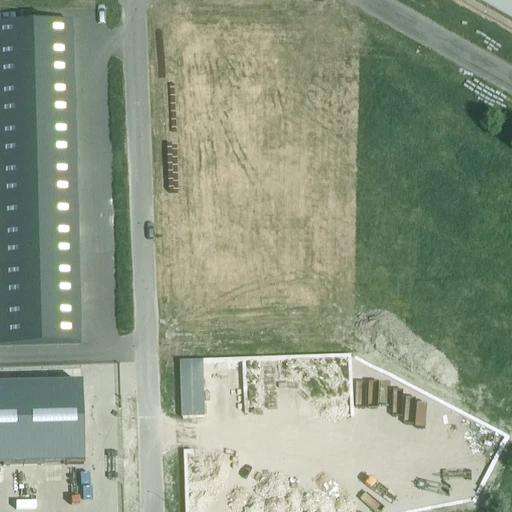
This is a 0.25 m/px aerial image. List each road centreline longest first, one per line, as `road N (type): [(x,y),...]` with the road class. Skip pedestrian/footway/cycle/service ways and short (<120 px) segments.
road 1 (unclassified): [(133,0),(152,511)]
road 2 (unclassified): [(511,81),(368,0)]
